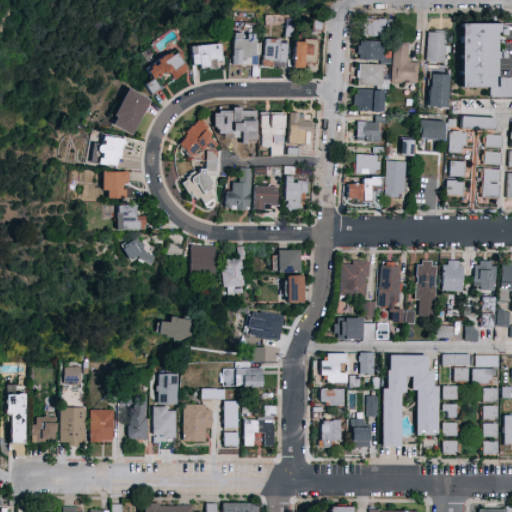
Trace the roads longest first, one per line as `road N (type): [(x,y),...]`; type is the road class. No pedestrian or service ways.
road 1 (residential): [(11,479),(511,482)]
road 2 (residential): [(292,481),(295,364),(324,293),(343,2)]
road 3 (residential): [(328,234),(207,234),(184,225),(159,195),(153,148),(164,124),(206,95),(337,91)]
road 4 (residential): [(328,234),(511,233)]
road 5 (residential): [(343,2),(511,0)]
